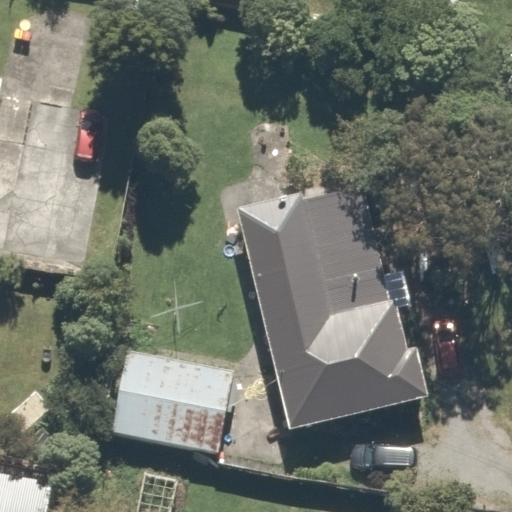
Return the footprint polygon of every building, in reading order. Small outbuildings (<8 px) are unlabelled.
[(454,0),(366,0),(364,21),(451,30),(454,0)] [(360,184),(243,213),(299,437),(435,403),(421,349),(402,354),(360,184)] [(228,364),(121,351),(112,427),(218,440),(228,364)] [(178,511),(187,461),(142,453),(132,511),(178,511)] [(0,511),(55,511),(59,475),(0,469),(0,511)]
